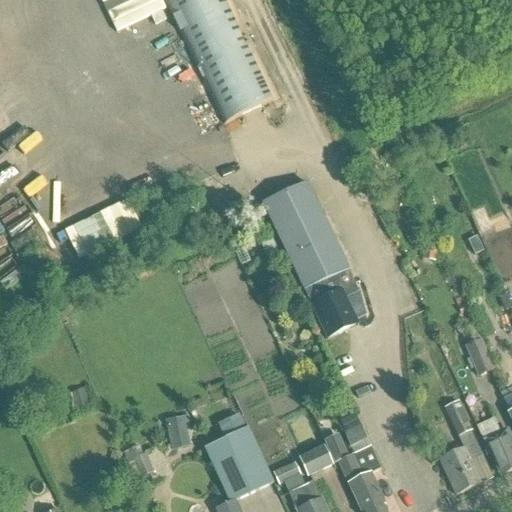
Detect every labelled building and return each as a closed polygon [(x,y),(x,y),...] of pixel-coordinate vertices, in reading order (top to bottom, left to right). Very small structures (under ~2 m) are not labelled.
[(165,0),(225,124),(280,97),(233,0),(165,0)] [(83,37),(132,14),(127,3),(78,27),(83,37)] [(102,70),(153,50),(149,40),(98,59),(102,70)] [(128,121),(175,92),(168,81),(121,109),(128,121)] [(487,143),(511,138),(511,124),(485,130),(487,143)] [(119,143),(123,154),(174,136),(170,125),(119,143)] [(259,208),(324,345),(357,330),(344,302),(356,296),(304,187),(259,208)] [(477,239),(468,243),(475,256),(483,252),(477,239)] [(459,333),(477,382),(493,376),(474,327),(459,333)] [(340,426),(351,450),(370,441),(358,417),(340,426)] [(171,445),(188,442),(186,432),(190,431),(188,420),(166,425),(171,445)] [(241,420),(221,429),(227,442),(247,432),(241,420)] [(484,444),(500,479),(511,473),(511,441),(508,432),(501,436),(494,422),(477,429),(484,444)] [(238,511),(235,505),(275,486),(250,432),(207,452),(232,506),(218,511),(238,511)] [(470,435),(458,441),(463,452),(439,464),(456,499),(482,487),(471,464),(482,459),(470,435)] [(383,511),(381,505),(383,504),(370,476),(381,471),(371,449),(349,460),(340,443),(330,448),(338,465),(359,511),(383,511)] [(125,454),(130,466),(136,464),(140,474),(153,468),(147,455),(145,456),(141,447),(125,454)] [(301,459),(310,479),(336,467),(327,447),(301,459)] [(271,476),(277,488),(299,478),(292,466),(271,476)] [(324,511),(312,485),(287,497),(294,511),(324,511)]
